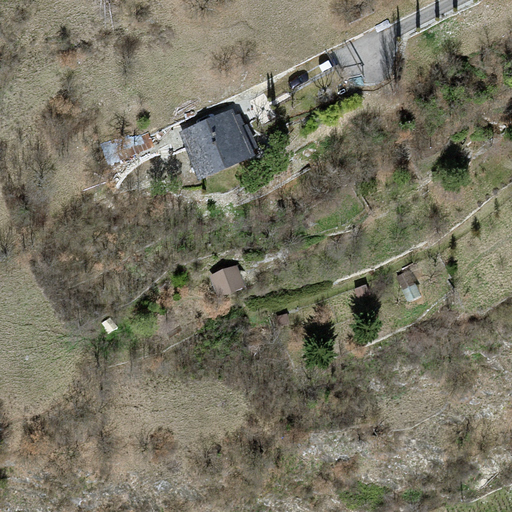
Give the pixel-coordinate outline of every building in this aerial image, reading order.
[(237,117),(235,110),(178,135),(201,189),(260,163),(256,155),(261,152),(249,126),(246,127),(241,116),(237,117)] [(422,267),(396,277),(408,304),(422,299),(416,284),(427,280),(422,267)] [(248,292),(239,268),(211,277),(220,302),(248,292)] [(371,297),(367,286),(355,292),(359,302),(371,297)] [(292,328),(288,315),(277,318),(280,331),(292,328)]
